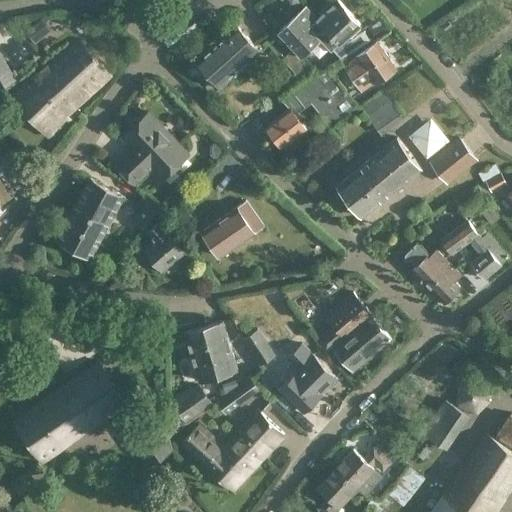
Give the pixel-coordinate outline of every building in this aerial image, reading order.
[(324,10),(317,16),(340,41),(332,49),(341,58),(370,39),(364,30),(351,38),(349,35),(361,23),(340,0),(326,0),(320,6),(324,10)] [(283,25),(277,30),(301,56),(320,38),(331,50),(332,49),(340,41),(317,16),(306,4),(283,25)] [(52,29),(42,17),(25,29),(35,42),(52,29)] [(276,18),(270,23),(277,30),(283,25),(276,18)] [(220,87),(261,50),(236,22),(195,58),(220,87)] [(378,40),(343,64),(357,85),(370,76),(374,82),(396,67),(378,40)] [(109,73),(81,41),(11,97),(46,136),(68,118),(65,114),(109,73)] [(282,58),(300,78),(310,69),(292,49),(282,58)] [(0,88),(14,80),(0,55),(0,88)] [(288,107),(265,125),(266,126),(272,135),(282,147),(284,146),(290,154),(303,143),(297,135),(307,128),(296,113),(311,102),(330,126),(357,105),(350,97),(333,75),(332,73),(328,69),(320,74),(315,68),(280,96),(288,107)] [(381,134),(404,117),(385,90),(363,106),(381,134)] [(122,137),(132,147),(115,163),(134,183),(150,167),(161,178),(186,154),(147,113),(122,137)] [(478,158),(459,135),(429,160),(448,183),(478,158)] [(422,168),(396,136),(335,184),(361,217),(422,168)] [(226,149),(216,139),(210,145),(210,154),(216,160),(226,149)] [(485,180),(486,181),(478,185),(483,195),(491,190),(492,191),(507,183),(501,171),(485,180)] [(90,175),(56,238),(91,257),(125,194),(90,175)] [(464,215),(483,203),(475,190),(456,202),(464,215)] [(131,220),(144,229),(161,203),(144,192),(137,203),(140,205),(131,220)] [(201,230),(220,257),(256,231),(256,230),(264,225),(246,199),(238,205),(238,204),(201,230)] [(193,216),(184,202),(176,208),(185,222),(193,216)] [(468,218),(441,238),(452,253),(471,239),(482,253),(471,263),(484,278),(509,257),(487,232),(481,237),(479,234),(479,233),(476,229),(468,218)] [(143,248),(162,271),(186,250),(160,219),(146,231),(153,239),(143,248)] [(411,269),(444,303),(461,286),(455,280),(462,274),(436,248),(430,255),(417,242),(404,254),(405,255),(404,257),(407,260),(410,259),(415,265),(411,269)] [(333,324),(315,340),(325,351),(331,346),(332,345),(372,313),(353,290),(324,314),(333,324)] [(372,313),(332,345),(331,346),(352,372),(392,338),(372,313)] [(223,318),(203,324),(219,375),(238,369),(223,318)] [(302,319),(290,330),(295,336),(307,325),(302,319)] [(219,375),(203,324),(184,329),(199,380),(219,375)] [(258,362),(260,364),(276,354),(262,333),(258,327),(242,337),(247,344),(258,362)] [(290,342),(289,341),(284,336),(281,333),(275,338),(285,347),(290,342)] [(322,392),(337,376),(302,341),(285,358),(297,369),(278,387),(303,412),(323,393),(322,392)] [(258,362),(247,344),(237,347),(243,366),(258,362)] [(100,358),(56,388),(86,432),(129,401),(100,358)] [(225,394),(216,401),(226,413),(260,389),(250,376),(238,385),(225,394)] [(222,383),(225,394),(238,385),(236,378),(222,383)] [(479,381),(460,383),(458,403),(475,412),(489,398),(479,381)] [(171,403),(185,422),(213,402),(199,382),(171,403)] [(56,388),(13,419),(42,462),(86,432),(56,388)] [(470,415),(445,398),(421,431),(447,449),(470,415)] [(257,406),(230,435),(259,462),(286,433),(257,406)] [(163,411),(128,435),(149,466),(173,449),(163,411)] [(511,411),(495,433),(511,445),(511,411)] [(216,437),(199,422),(182,441),(233,491),(259,462),(230,435),(222,444),(216,437)] [(511,449),(485,430),(428,511),(496,511),(506,497),(508,493),(511,487),(511,449)] [(353,446),(335,466),(358,486),(377,465),(383,471),(392,461),(374,445),(364,456),(353,446)] [(358,486),(335,466),(316,485),(327,496),(317,508),(321,511),(341,511),(338,508),(341,505),(358,486)] [(365,506),(372,511),(378,504),(381,501),(373,495),(365,506)]
